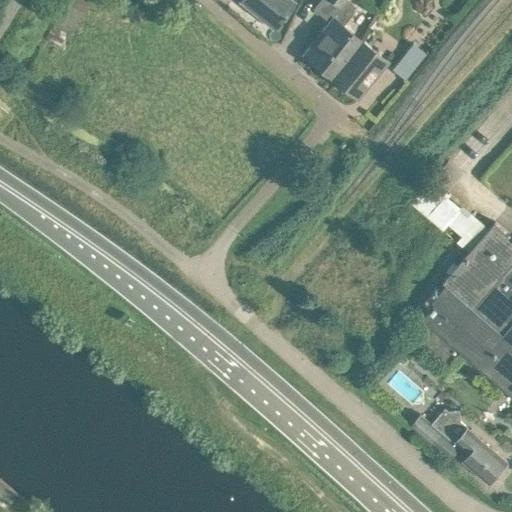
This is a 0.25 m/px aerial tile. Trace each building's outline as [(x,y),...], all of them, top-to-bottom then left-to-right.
[(67,0),(64,5),(46,37),(60,45),(88,0),(67,0)] [(239,0),(273,27),(294,1),(293,0),(239,0)] [(361,40),(342,25),(350,14),(353,10),(352,5),(351,1),(349,0),(319,0),(313,7),(328,21),(303,52),(332,76),(361,40)] [(332,76),(358,97),(387,60),(361,40),(332,76)] [(412,43),(391,67),(404,78),(415,65),(425,54),(412,43)] [(483,221),(447,189),(464,171),(449,158),(412,200),(463,244),(483,221)] [(436,328),(422,344),(447,365),(460,349),(511,392),(511,235),(495,221),(490,227),(465,256),(443,282),(446,285),(432,301),(435,303),(423,317),(436,328)] [(319,294),(358,314),(374,282),(336,262),(319,294)] [(442,432),(441,430),(420,413),(410,424),(451,458),(460,447),(468,454),(464,459),(490,481),(508,460),(469,426),(456,415),(442,432)]
